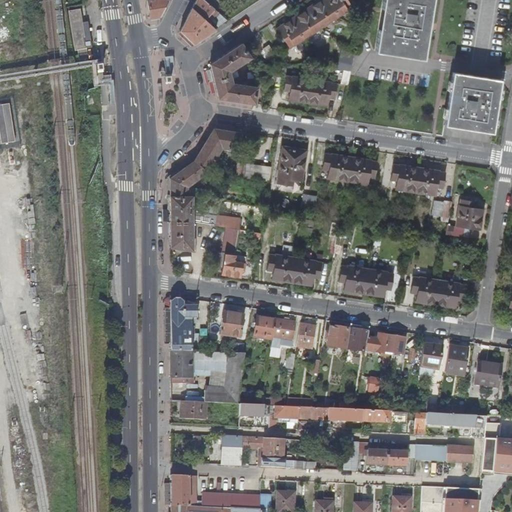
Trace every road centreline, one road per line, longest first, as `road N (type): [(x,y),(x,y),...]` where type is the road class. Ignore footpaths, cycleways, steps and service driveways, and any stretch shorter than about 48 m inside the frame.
road 1 (residential): [(148,427),(480,442),(476,481),(148,468)]
road 2 (primary): [(124,141),(130,511)]
road 3 (residential): [(481,331),(148,277)]
road 4 (residential): [(197,111),(510,158)]
road 5 (residential): [(510,158),(481,331)]
road 6 (primary): [(148,427),(148,277)]
road 7 (unknown): [(511,72),(382,55)]
road 8 (primary): [(148,277),(147,153)]
